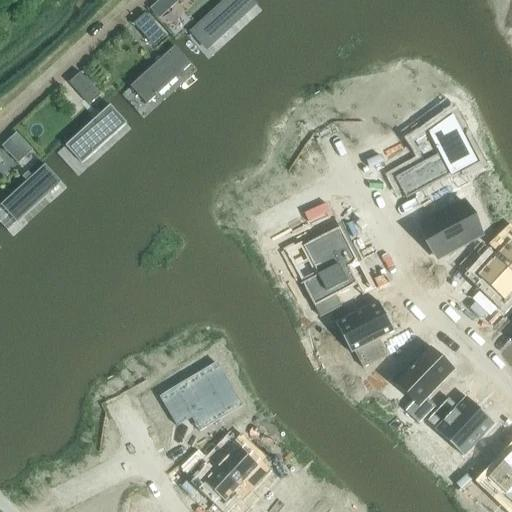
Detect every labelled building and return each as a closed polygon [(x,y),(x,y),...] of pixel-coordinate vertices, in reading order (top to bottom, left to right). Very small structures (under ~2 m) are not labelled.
[(213,45),(257,5),(252,0),(226,0),(197,27),(213,45)] [(160,1),(150,10),(159,20),(169,11),(160,1)] [(157,29),(145,14),(133,25),(145,39),(157,29)] [(148,104),(192,64),(176,46),(132,87),(148,104)] [(68,84),(88,106),(99,96),(80,74),(68,84)] [(125,124),(109,106),(77,136),(65,147),(81,165),(125,124)] [(438,155),(394,178),(405,200),(450,177),(450,178),(477,164),(452,117),(427,134),(438,155)] [(32,151),(16,134),(1,147),(17,165),(32,151)] [(61,184),(48,170),(44,166),(17,191),(0,206),(16,224),(55,189),(61,184)] [(464,174),(451,180),(457,191),(470,184),(464,174)] [(464,204),(420,227),(436,259),(480,235),(464,204)] [(497,255),(476,276),(504,302),(511,293),(511,243),(511,242),(511,240),(511,228),(509,225),(487,246),(497,255)] [(317,276),(301,284),(319,319),(341,307),(335,297),(357,285),(348,268),(357,264),(339,228),(302,247),(317,276)] [(378,302),(335,324),(351,355),(353,353),(362,370),(386,357),(378,340),(393,332),(378,302)] [(408,371),(394,386),(413,404),(405,413),(418,425),(435,408),(426,400),(454,370),(430,348),(419,359),(416,357),(405,369),(408,371)] [(220,365),(163,394),(178,423),(193,415),(200,429),(242,407),(220,365)] [(448,400),(427,422),(464,457),(494,425),(466,398),(457,408),(448,400)] [(213,472),(203,483),(224,503),(235,492),(239,496),(237,498),(242,503),(271,472),(261,462),(257,467),(234,445),(218,461),(217,460),(209,468),(213,472)] [(511,453),(483,484),(501,501),(511,488),(511,453)] [(276,493),(257,511),(296,511),(304,504),(287,489),(294,481),(281,470),(268,484),(276,493)] [(511,488),(501,501),(511,511),(511,488)]
